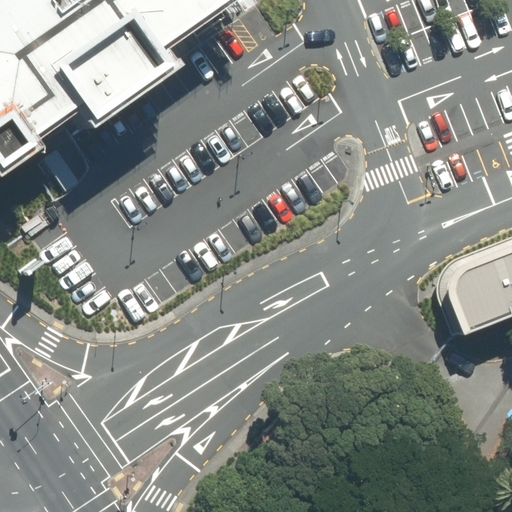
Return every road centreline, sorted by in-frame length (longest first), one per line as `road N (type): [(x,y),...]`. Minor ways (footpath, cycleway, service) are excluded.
road 1 (primary): [(334,291),(313,343),(196,445),(154,511)]
road 2 (primary): [(0,317),(88,358),(249,335)]
road 3 (primary): [(0,413),(70,511)]
